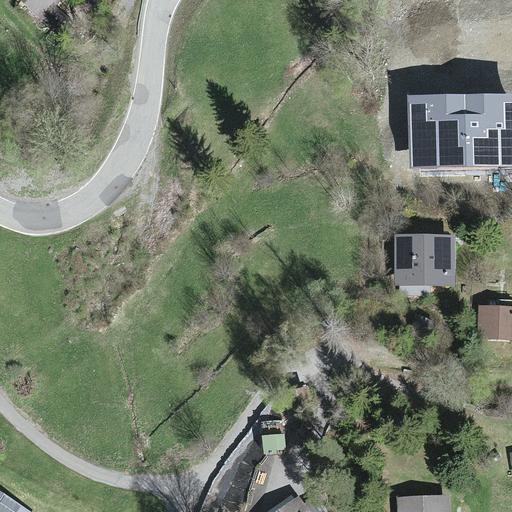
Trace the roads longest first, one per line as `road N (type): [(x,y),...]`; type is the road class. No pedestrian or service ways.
road 1 (residential): [(0,402),(79,465),(160,485),(191,480),(212,465),(272,382),(320,358),(392,355),(511,377)]
road 2 (unclassified): [(0,209),(59,215),(90,201),(111,179),(139,130),(164,0)]
road 3 (track): [(126,0),(103,39),(73,55),(41,46),(7,8)]
road 4 (track): [(292,493),(323,409),(320,358)]
